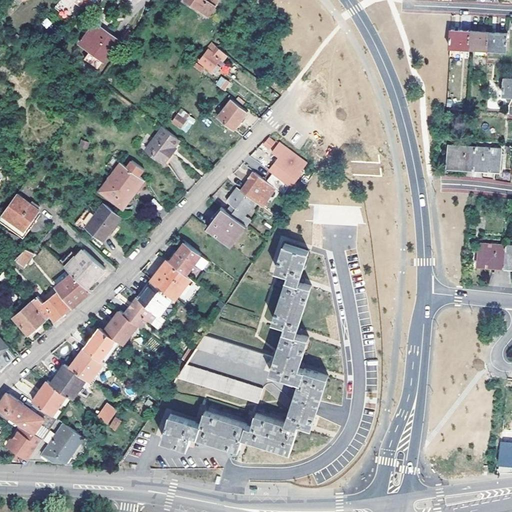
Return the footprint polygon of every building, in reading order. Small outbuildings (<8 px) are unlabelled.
[(62,0),(60,4),(69,11),(76,0),(62,0)] [(86,0),(83,5),(90,10),(97,0),(86,0)] [(211,5),(204,0),(182,0),(204,15),(211,5)] [(105,58),(119,38),(98,24),(84,44),(105,58)] [(451,32),(450,48),(469,50),(470,33),(451,32)] [(488,51),(489,34),(470,33),(469,50),(488,51)] [(489,34),(488,51),(507,52),(507,35),(489,34)] [(221,58),(224,59),(228,55),(218,47),(214,52),(209,48),(199,60),(212,70),(221,58)] [(91,49),(86,57),(99,66),(105,58),(91,49)] [(216,84),(223,89),(229,82),(222,77),(216,84)] [(219,117),(234,129),(248,111),(232,99),(219,117)] [(169,126),(177,132),(186,119),(173,109),(170,113),(175,117),(169,126)] [(163,161),(171,151),(169,150),(173,146),(173,147),(179,139),(164,127),(146,148),(163,161)] [(269,181),(277,187),(286,194),(302,170),(308,162),(299,155),(291,150),(281,142),(274,152),(284,160),(280,166),(268,157),(264,162),(272,167),(273,165),(278,169),(269,181)] [(473,168),(475,147),(449,145),(447,166),(468,168),(473,168)] [(475,147),(473,168),(478,169),(499,170),(501,149),(475,147)] [(174,153),(171,151),(163,161),(166,163),(174,153)] [(131,157),(126,164),(138,173),(143,166),(131,157)] [(132,194),(144,177),(138,173),(126,164),(122,161),(102,187),(122,203),(130,193),(132,194)] [(242,189),(256,200),(263,205),(277,187),(269,181),(256,171),(255,173),(253,172),(250,176),(251,178),(242,189)] [(237,208),(232,214),(247,225),(251,218),(246,214),(256,200),(242,189),(238,186),(228,201),(231,204),(237,208)] [(25,229),(40,208),(42,206),(33,200),(31,202),(18,193),(3,213),(25,229)] [(85,229),(87,226),(103,239),(122,215),(105,202),(93,217),(85,211),(77,222),(85,229)] [(231,204),(227,210),(232,214),(237,208),(231,204)] [(232,214),(227,210),(222,207),(208,227),(232,245),(247,225),(232,214)] [(43,211),(40,208),(25,229),(3,213),(0,217),(0,221),(23,238),(43,211)] [(195,233),(205,241),(209,236),(199,228),(195,233)] [(210,264),(211,262),(201,255),(202,253),(182,238),(178,243),(182,246),(178,252),(175,250),(169,258),(188,273),(196,263),(205,270),(210,264)] [(505,264),(504,242),(479,242),(479,264),(505,264)] [(171,412),(164,437),(190,444),(194,432),(239,447),(243,435),(291,450),(300,421),(313,425),(329,375),(305,367),(304,369),(300,367),(310,336),(297,332),(312,285),(300,281),(310,250),(285,243),(277,268),(290,273),(275,320),(287,324),(272,370),(300,380),(287,422),(256,412),(252,425),(206,410),(202,422),(171,412)] [(19,257),(27,263),(35,253),(27,248),(19,257)] [(98,272),(100,274),(106,268),(85,248),(67,267),(73,272),(88,287),(95,279),(92,277),(98,272)] [(175,295),(177,296),(192,276),(188,273),(169,258),(153,279),(175,295)] [(59,290),(72,305),(80,298),(91,289),(88,287),(73,272),(56,285),(59,290)] [(161,313),(175,295),(153,279),(139,297),(160,313),(161,313)] [(39,308),(47,318),(52,314),(56,319),(63,313),(65,315),(68,312),(66,310),(72,305),(59,290),(39,308)] [(181,300),(177,296),(175,295),(161,313),(167,318),(181,300)] [(160,313),(139,297),(127,313),(144,326),(149,320),(160,328),(168,318),(167,318),(161,313),(160,313)] [(47,318),(39,308),(33,301),(24,307),(15,315),(30,332),(47,318)] [(144,326),(127,313),(126,313),(120,309),(105,329),(120,341),(123,343),(138,323),(144,327),(144,326)] [(86,346),(106,361),(120,341),(105,329),(101,326),(86,346)] [(275,355),(206,333),(179,374),(180,374),(260,400),(275,355)] [(0,355),(10,347),(0,335),(0,355)] [(91,380),(106,361),(86,346),(70,366),(87,377),(91,379),(91,380)] [(108,362),(106,361),(91,380),(94,382),(108,362)] [(77,391),(87,377),(70,366),(65,363),(52,382),(68,393),(73,396),(77,391)] [(158,378),(162,381),(166,376),(162,373),(158,378)] [(81,394),(91,379),(87,377),(77,391),(81,394)] [(33,401),(47,410),(53,415),(68,393),(52,382),(48,379),(33,401)] [(43,417),(29,407),(9,393),(5,399),(0,406),(0,407),(22,423),(33,431),(43,417)] [(33,401),(29,407),(43,417),(47,410),(33,401)] [(108,401),(100,415),(109,421),(119,408),(108,401)] [(111,425),(116,428),(122,420),(117,416),(111,425)] [(37,447),(55,460),(59,455),(67,461),(70,457),(77,462),(92,441),(58,418),(43,438),(37,447)] [(33,431),(22,423),(16,433),(17,434),(15,438),(13,438),(8,444),(27,457),(30,457),(37,447),(43,438),(33,431)] [(30,457),(55,460),(37,447),(30,457)]
